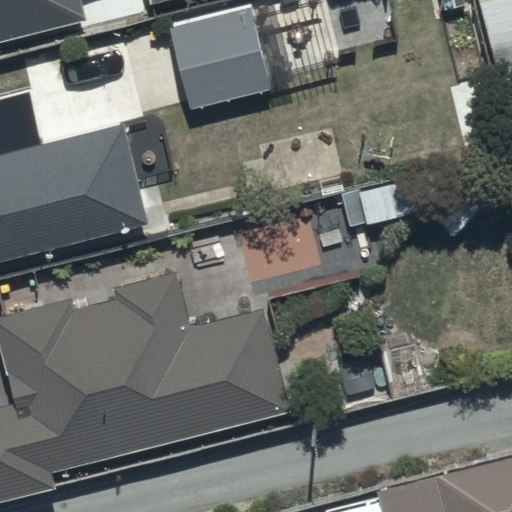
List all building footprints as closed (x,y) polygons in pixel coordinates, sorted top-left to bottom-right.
[(0,0),(0,40),(84,20),(78,0),(0,0)] [(511,0),(475,0),(493,77),(511,72),(511,0)] [(246,7),(166,28),(187,107),(267,86),(246,7)] [(0,260),(149,223),(123,120),(42,140),(28,87),(0,94),(0,260)] [(469,177),(428,216),(449,237),(472,215),(480,223),(489,214),(482,206),(489,198),(469,177)] [(356,191),(362,225),(415,215),(409,181),(356,191)] [(0,499),(53,486),(48,468),(286,410),(261,308),(190,326),(177,272),(111,288),(114,297),(70,308),(68,301),(0,317),(0,347),(13,402),(0,405),(0,499)] [(511,511),(511,455),(373,490),(378,511),(511,511)]
